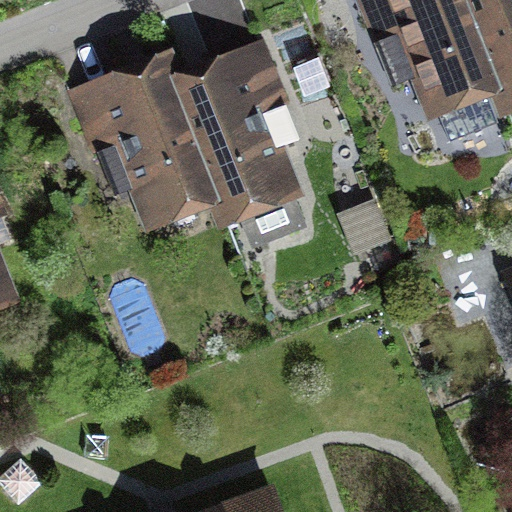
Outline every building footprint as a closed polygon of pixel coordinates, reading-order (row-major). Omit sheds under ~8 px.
[(465,0),(363,0),(379,41),(374,43),(392,86),(421,74),(448,142),(497,122),(482,85),(497,79),(465,0)] [(511,0),(465,0),(497,79),(506,101),(511,98),(511,0)] [(297,139),(262,50),(214,69),(216,75),(176,91),(215,191),(224,212),(238,206),(253,244),(302,225),(287,187),(289,186),(274,149),(297,139)] [(176,91),(167,69),(127,85),(125,79),(76,98),(115,196),(139,187),(151,216),(215,191),(176,91)] [(372,203),(342,215),(356,251),(387,239),(372,203)]
